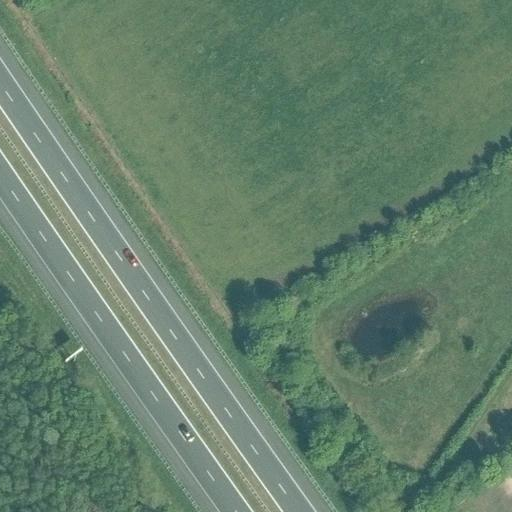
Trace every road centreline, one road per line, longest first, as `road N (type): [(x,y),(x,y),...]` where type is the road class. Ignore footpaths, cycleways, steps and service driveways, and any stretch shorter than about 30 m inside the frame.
road 1 (motorway): [(297,511),(0,87)]
road 2 (motorway): [(0,175),(235,511)]
